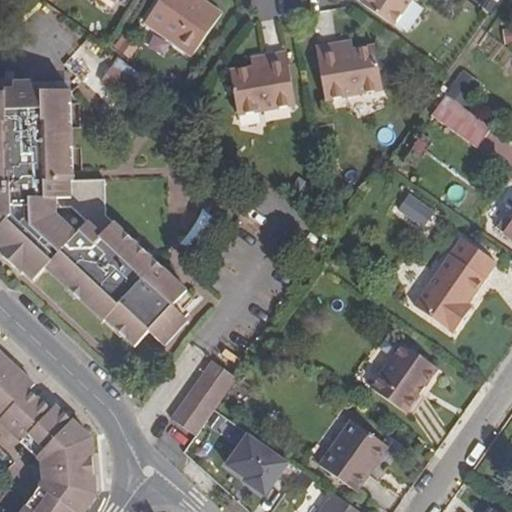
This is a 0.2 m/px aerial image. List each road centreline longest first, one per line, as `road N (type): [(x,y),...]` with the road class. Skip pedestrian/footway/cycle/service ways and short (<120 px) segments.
road 1 (unknown): [(112,412),(313,201)]
road 2 (residential): [(0,310),(112,412),(146,471)]
road 3 (residential): [(511,381),(421,511)]
